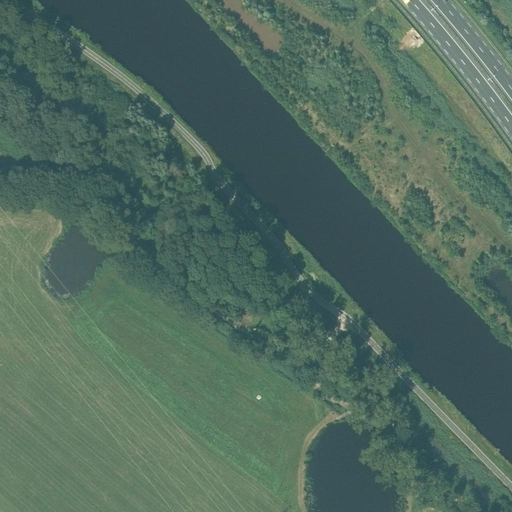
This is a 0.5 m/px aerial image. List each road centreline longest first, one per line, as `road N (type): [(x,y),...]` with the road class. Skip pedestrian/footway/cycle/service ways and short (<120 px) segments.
road 1 (unclassified): [(0,1),(148,100),(268,251),(511,478)]
road 2 (trunk): [(408,0),(511,128)]
